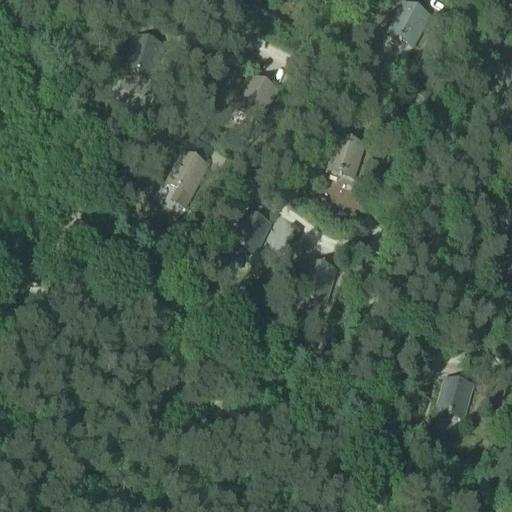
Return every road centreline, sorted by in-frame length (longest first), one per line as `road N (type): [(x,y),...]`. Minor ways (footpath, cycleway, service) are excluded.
road 1 (track): [(0,17),(55,142),(77,242)]
road 2 (track): [(77,242),(256,377)]
road 3 (track): [(256,377),(387,461)]
